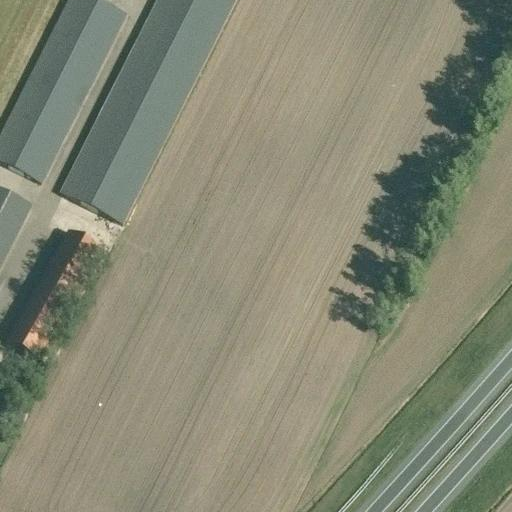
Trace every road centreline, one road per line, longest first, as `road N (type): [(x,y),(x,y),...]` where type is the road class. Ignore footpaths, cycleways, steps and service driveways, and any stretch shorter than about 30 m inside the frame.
road 1 (trunk): [(511,362),(379,511)]
road 2 (trunk): [(427,511),(511,416)]
